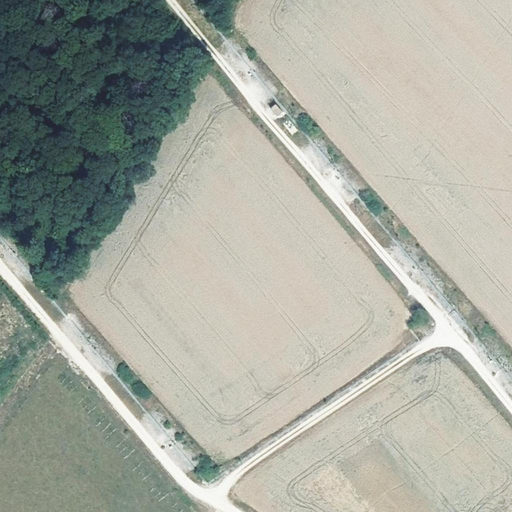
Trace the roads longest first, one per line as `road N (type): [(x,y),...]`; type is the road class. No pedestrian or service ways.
road 1 (track): [(511,405),(173,0)]
road 2 (track): [(235,511),(206,494),(447,326)]
road 3 (track): [(206,494),(54,340),(0,266)]
